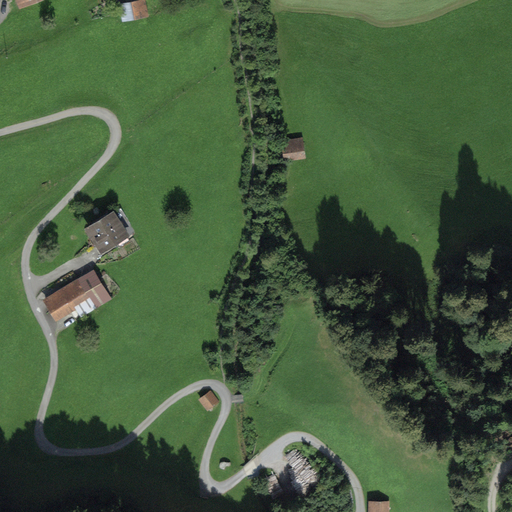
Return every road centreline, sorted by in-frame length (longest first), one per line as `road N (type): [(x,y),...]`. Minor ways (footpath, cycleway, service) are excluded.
road 1 (track): [(0,132),(74,111),(98,111),(117,132),(26,252),(51,365),(36,433),(44,446),(106,451),(182,393),(213,384),(226,392)]
road 2 (track): [(226,392),(204,465),(207,485),(217,490),(295,435),(332,456),(358,485),(358,511)]
road 3 (track): [(226,399),(247,396),(296,313),(310,309)]
